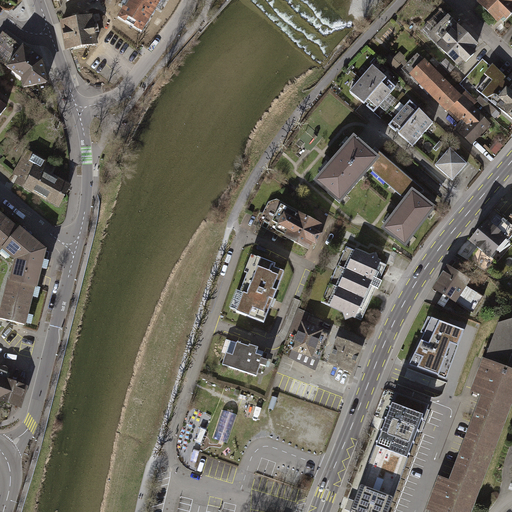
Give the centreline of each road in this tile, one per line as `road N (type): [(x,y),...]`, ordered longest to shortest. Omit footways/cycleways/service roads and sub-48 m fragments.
road 1 (secondary): [(319,511),(406,298),(511,161)]
road 2 (residential): [(297,511),(203,484),(172,460),(172,432),(242,233)]
road 3 (residential): [(74,253),(32,425),(3,451)]
road 4 (residential): [(79,112),(125,92),(194,0)]
road 5 (residential): [(79,112),(87,170),(74,253)]
